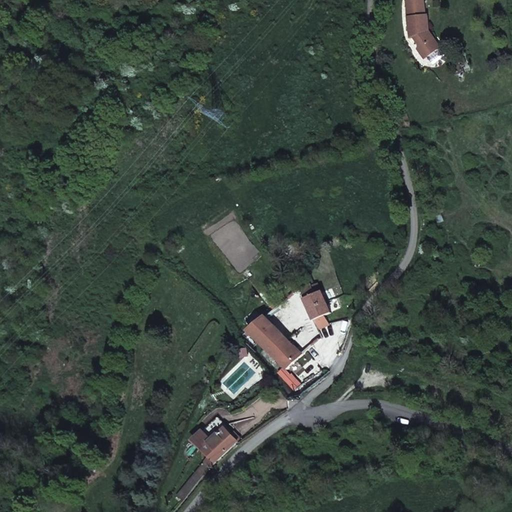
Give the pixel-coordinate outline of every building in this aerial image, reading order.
[(426,1),(409,2),(411,35),(416,34),(429,54),(441,45),(432,31),(430,15),(427,15),(426,1)] [(303,289),(298,279),(290,284),(293,290),(319,334),(330,326),(326,318),(333,314),(323,293),(320,294),(321,289),(318,284),(314,286),(312,284),(303,289)] [(293,317),(281,301),(265,315),(278,329),(293,317)] [(278,329),(265,315),(250,328),(288,372),(304,359),(287,340),(278,329)] [(287,340),(304,359),(311,351),(296,332),(287,340)] [(212,467),(239,444),(227,430),(203,449),(210,460),(186,491),(190,495),(196,487),(210,471),(212,467)]
